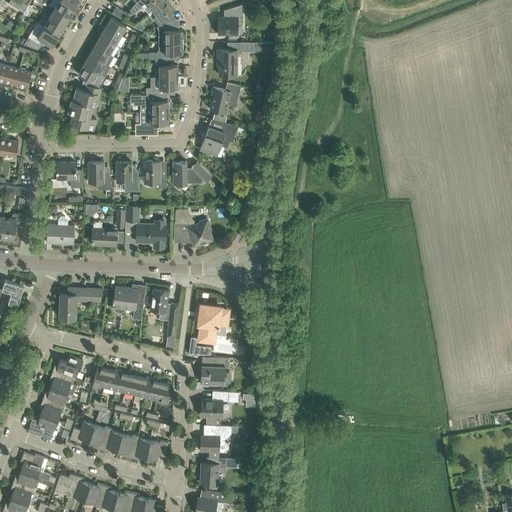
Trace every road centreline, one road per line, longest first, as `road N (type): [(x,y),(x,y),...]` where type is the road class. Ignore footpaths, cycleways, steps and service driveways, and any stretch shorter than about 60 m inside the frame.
road 1 (residential): [(44,144),(176,140),(199,58),(191,0)]
road 2 (residential): [(47,335),(184,371),(179,483)]
road 3 (residential): [(179,483),(106,468),(12,434)]
road 4 (tertiary): [(271,349),(281,425),(273,511)]
road 5 (residential): [(195,268),(56,265)]
road 6 (residential): [(100,0),(61,65),(48,109)]
